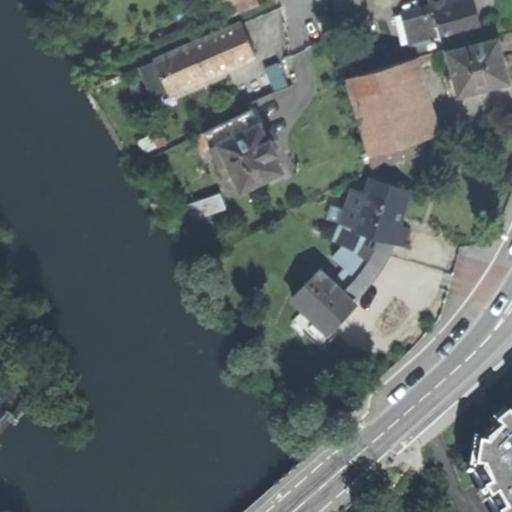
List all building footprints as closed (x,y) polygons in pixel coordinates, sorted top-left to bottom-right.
[(213,0),(222,18),(258,2),(257,0),(213,0)] [(342,28),(369,22),(364,0),(341,0),(336,2),(342,28)] [(445,41),(483,30),(478,11),(475,0),(459,0),(407,15),(414,43),(416,43),(419,52),(436,48),(433,38),(443,35),(445,41)] [(320,34),(334,30),(329,15),(314,20),(320,34)] [(171,95),(256,58),(248,41),(241,24),(156,62),(171,95)] [(450,54),(462,95),(478,90),(479,92),(486,91),(492,89),(491,87),(509,82),(499,41),(450,54)] [(375,156),(432,138),(409,61),(351,78),(375,156)] [(157,102),(171,95),(156,62),(142,68),(157,102)] [(256,111),(203,136),(214,165),(221,161),(224,167),(231,164),(245,191),(285,172),(277,154),(279,153),(274,141),(272,142),(266,130),(256,111)] [(359,253),(371,261),(383,269),(390,255),(396,242),(402,224),(413,192),(375,180),(359,229),(344,225),(336,241),(359,253)] [(190,201),(195,217),(228,208),(223,191),(190,201)] [(296,299),(332,334),(359,306),(355,302),(363,293),(371,285),(383,269),(371,261),(359,276),(350,269),(336,283),(322,271),(296,299)] [(511,511),(511,411),(504,418),(494,426),(478,441),(472,474),(483,493),(487,501),(493,511),(511,511)] [(494,417),(490,421),(494,426),(504,418),(499,412),(494,417)] [(466,473),(472,474),(478,441),(472,440),(466,473)] [(481,504),(487,501),(483,493),(476,496),(481,504)]
